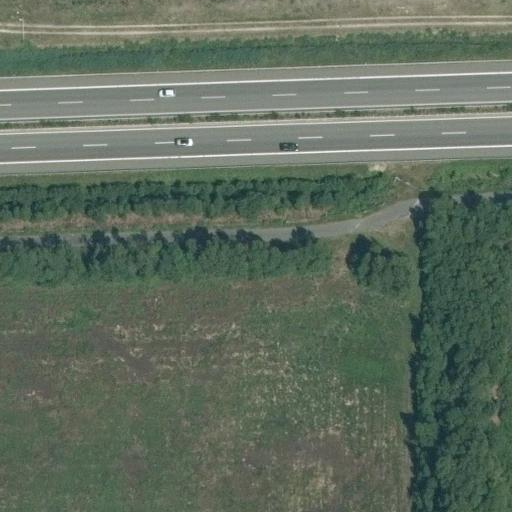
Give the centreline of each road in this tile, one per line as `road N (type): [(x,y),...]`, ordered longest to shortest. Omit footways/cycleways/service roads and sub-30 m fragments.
road 1 (track): [(0,27),(40,33),(511,22)]
road 2 (trunk): [(0,151),(511,133)]
road 3 (trunk): [(511,88),(0,106)]
